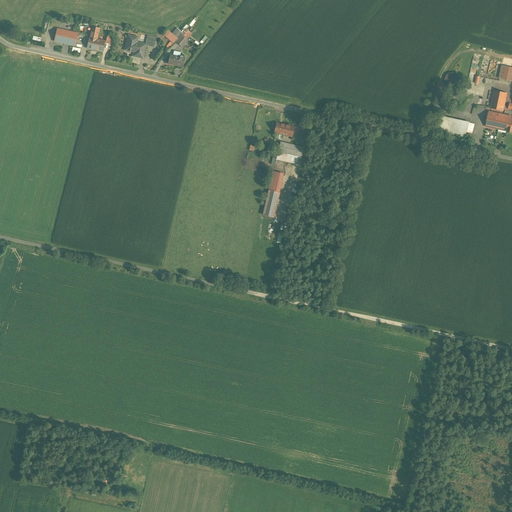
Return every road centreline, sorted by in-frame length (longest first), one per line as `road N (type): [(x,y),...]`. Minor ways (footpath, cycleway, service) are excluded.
road 1 (unclassified): [(0,38),(511,157)]
road 2 (unclassified): [(0,236),(511,348)]
